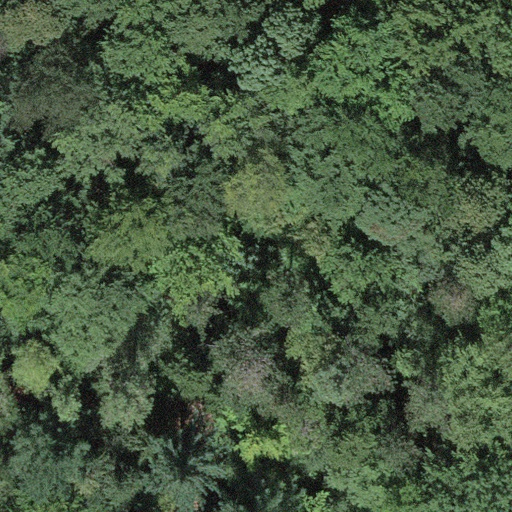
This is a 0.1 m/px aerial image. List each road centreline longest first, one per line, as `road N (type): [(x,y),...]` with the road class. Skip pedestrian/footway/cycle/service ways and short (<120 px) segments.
road 1 (track): [(0,162),(121,192),(229,159),(317,0)]
road 2 (track): [(428,511),(505,373),(511,343)]
